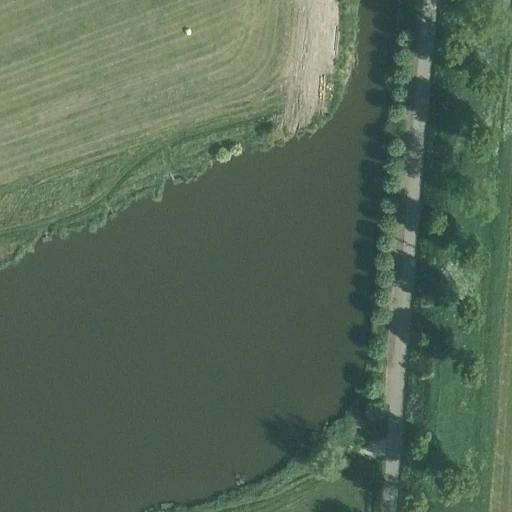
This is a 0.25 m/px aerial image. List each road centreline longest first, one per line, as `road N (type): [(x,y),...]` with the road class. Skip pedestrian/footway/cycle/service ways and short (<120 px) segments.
road 1 (tertiary): [(388,511),(432,0)]
road 2 (track): [(504,0),(465,511)]
